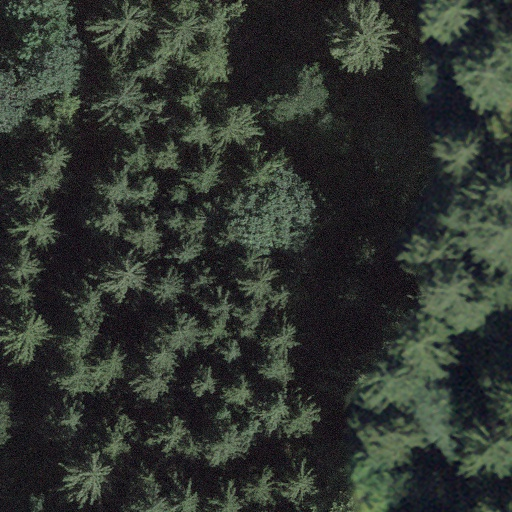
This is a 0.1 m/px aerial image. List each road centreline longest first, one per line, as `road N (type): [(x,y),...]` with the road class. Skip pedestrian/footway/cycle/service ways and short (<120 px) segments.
road 1 (track): [(341,511),(277,135),(232,0)]
road 2 (track): [(68,0),(31,511)]
